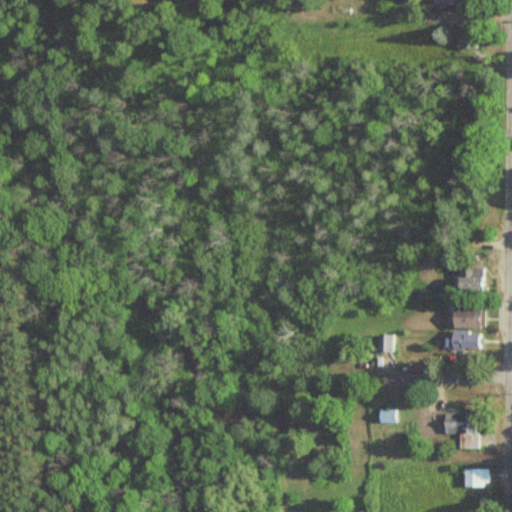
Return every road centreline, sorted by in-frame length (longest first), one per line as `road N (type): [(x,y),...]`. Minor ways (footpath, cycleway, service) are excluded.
road 1 (residential): [(509,501),(508,0)]
road 2 (residential): [(385,380),(511,377)]
